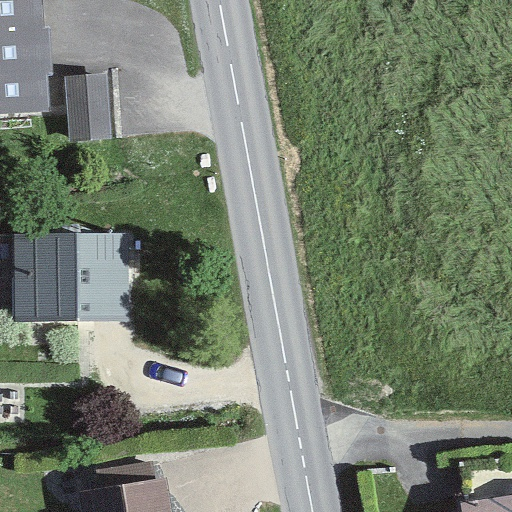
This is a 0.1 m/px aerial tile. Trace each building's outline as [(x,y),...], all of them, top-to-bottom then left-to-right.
[(43,0),(0,0),(0,115),(55,110),(43,0)] [(70,141),(114,137),(109,72),(64,76),(70,141)] [(131,234),(13,235),(13,323),(132,322),(131,234)] [(173,511),(167,478),(80,490),(83,511),(173,511)] [(511,511),(511,493),(456,503),(457,511),(511,511)]
